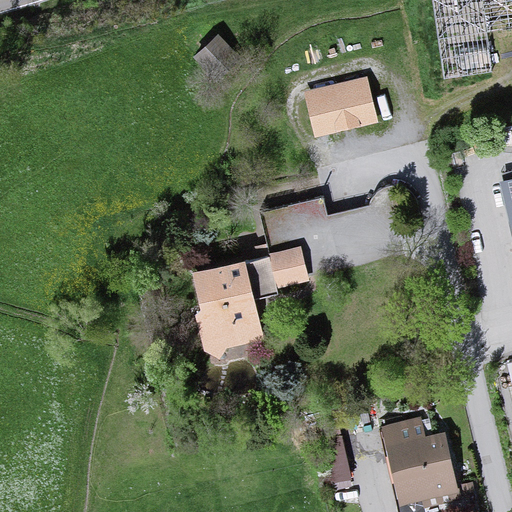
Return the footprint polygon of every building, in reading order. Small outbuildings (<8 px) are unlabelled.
[(370,72),(304,89),(317,138),(382,121),(370,72)] [(511,176),(498,180),(511,233),(511,176)] [(328,205),(266,213),(269,237),(344,228),(347,246),(364,244),(366,262),(381,260),(380,247),(392,245),(387,209),(329,216),(328,205)] [(301,246),(271,251),(277,288),(307,283),(301,246)] [(265,341),(242,259),(193,272),(201,304),(194,312),(206,351),(221,365),(228,351),(265,341)] [(444,428),(385,441),(399,503),(458,490),(444,428)]
